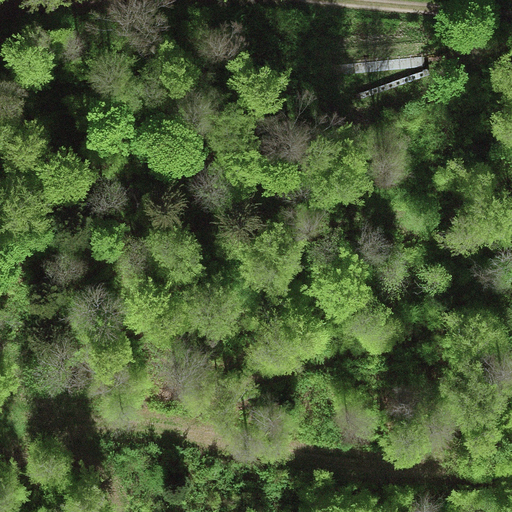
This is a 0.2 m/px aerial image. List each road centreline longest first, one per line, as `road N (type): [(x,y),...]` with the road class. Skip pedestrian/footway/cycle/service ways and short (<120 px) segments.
road 1 (track): [(511,177),(387,225),(193,225),(116,246),(90,266),(0,381)]
road 2 (track): [(511,473),(263,450),(0,386)]
road 3 (track): [(511,25),(336,0)]
road 4 (track): [(0,388),(112,484),(116,511)]
